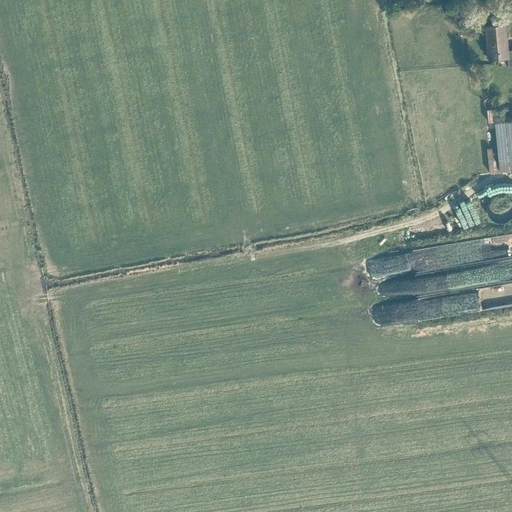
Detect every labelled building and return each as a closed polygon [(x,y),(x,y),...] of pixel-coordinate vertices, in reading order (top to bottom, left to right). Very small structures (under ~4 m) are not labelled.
[(511,48),(507,49),(506,26),(484,27),(486,59),(506,58),(507,65),(511,65),(511,120),(493,123),(497,171),(511,169),(511,48)] [(484,210),(486,215),(490,219),(495,221),(500,222),(505,221),(510,219),(511,216),(511,195),(508,192),(503,190),(498,190),(493,192),(488,195),(485,199),(484,204),(484,210)] [(452,221),(463,220),(462,209),(451,211),(452,221)] [(428,222),(432,230),(449,222),(445,214),(428,222)] [(377,234),(349,239),(352,256),(379,252),(377,234)] [(511,255),(413,270),(417,295),(465,288),(464,281),(458,282),(457,275),(468,274),(470,288),(511,281),(511,255)]
